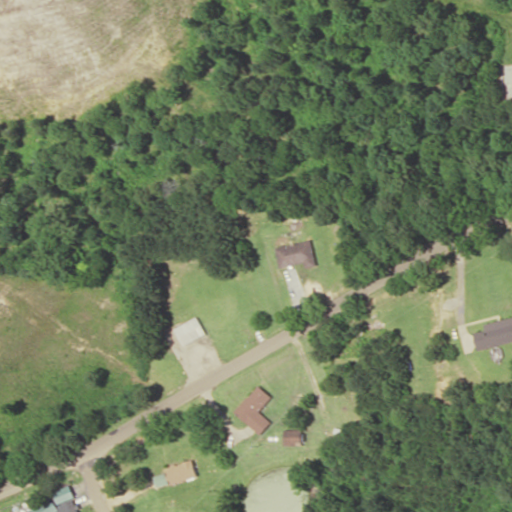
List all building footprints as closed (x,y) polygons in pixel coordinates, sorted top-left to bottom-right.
[(306,267),(317,265),(311,238),(276,246),(281,267),(305,261),(306,267)] [(511,340),(511,315),(484,323),(486,328),(474,332),(478,350),(511,340)] [(186,344),(208,333),(199,316),(177,327),(186,344)] [(235,410),(261,434),(272,421),(261,410),(274,396),(260,384),(235,410)] [(303,429),(286,429),(286,444),(304,443),(303,429)] [(168,466),(173,483),(199,476),(195,459),(168,466)] [(55,492),(61,504),(78,496),(72,484),(55,492)] [(34,511),(57,511),(62,509),(55,496),(33,508),(34,511)] [(62,511),(82,511),(77,498),(60,505),(62,511)]
